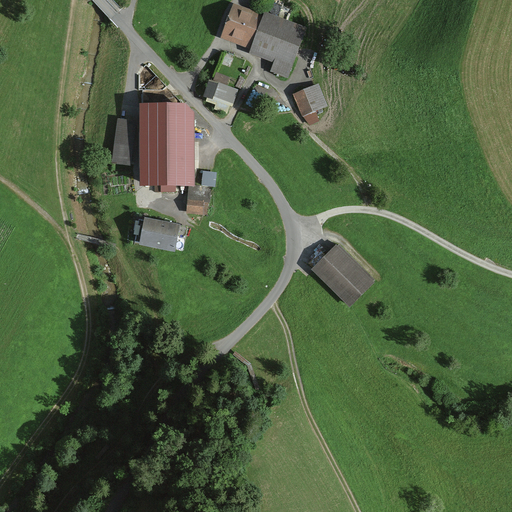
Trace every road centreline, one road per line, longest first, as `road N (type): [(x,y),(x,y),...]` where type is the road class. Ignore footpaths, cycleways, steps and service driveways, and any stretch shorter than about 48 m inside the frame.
road 1 (unclassified): [(99,0),(256,167),(291,235),(279,287),(182,390),(113,511)]
road 2 (track): [(0,488),(65,396),(88,338),(57,138),(76,0)]
road 3 (track): [(511,274),(380,212),(289,222)]
road 4 (track): [(357,511),(302,398),(271,298)]
road 5 (track): [(126,426),(183,360),(232,342)]
